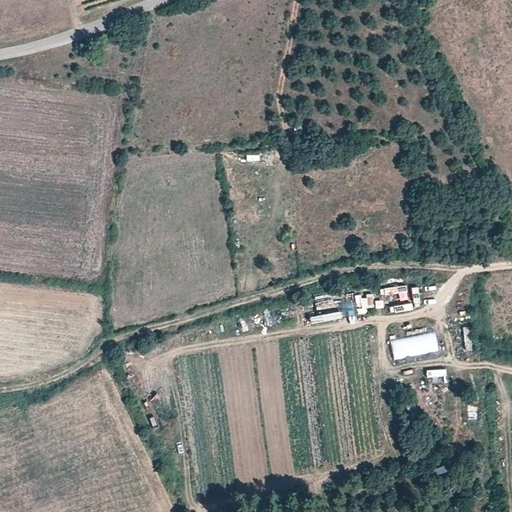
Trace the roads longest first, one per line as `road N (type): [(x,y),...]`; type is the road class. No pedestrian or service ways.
road 1 (unclassified): [(0,391),(69,375),(125,336),(349,273),(511,268)]
road 2 (tertiary): [(163,0),(0,55)]
